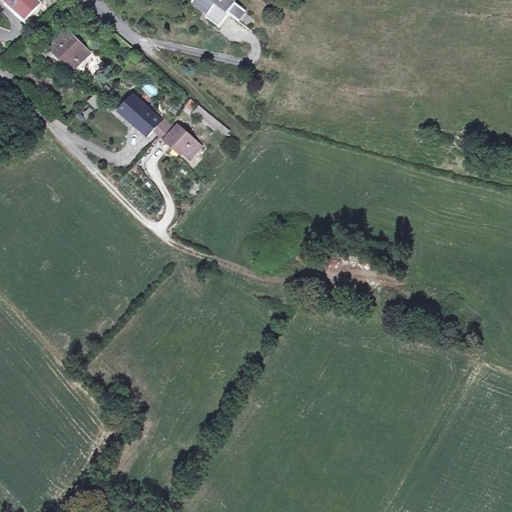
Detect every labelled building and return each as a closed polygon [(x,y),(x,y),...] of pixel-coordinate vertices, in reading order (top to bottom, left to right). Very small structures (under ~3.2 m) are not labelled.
[(5,3),(26,21),(40,4),(36,0),(7,0),(8,0),(5,3)] [(206,18),(219,28),(229,15),(239,22),(247,12),(230,0),(194,0),(192,4),(208,15),(206,18)] [(50,49),(72,71),(90,54),(67,32),(50,49)] [(89,83),(106,67),(94,55),(78,72),(89,83)] [(95,109),(104,101),(97,92),(88,100),(95,109)] [(161,121),(133,97),(122,110),(137,123),(134,126),(147,137),(153,131),(161,121)] [(189,99),(184,107),(192,111),(197,103),(189,99)] [(134,126),(137,123),(122,110),(119,113),(134,126)] [(161,121),(153,131),(158,136),(170,123),(164,118),(161,121)] [(170,123),(158,136),(164,141),(175,128),(170,123)] [(202,147),(178,126),(175,128),(164,141),(174,150),(176,147),(190,160),(202,147)]
